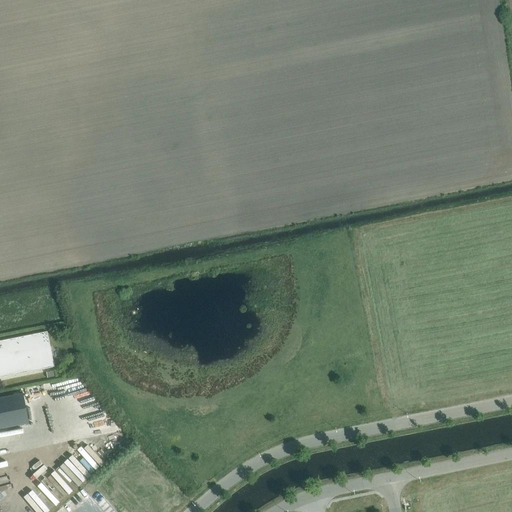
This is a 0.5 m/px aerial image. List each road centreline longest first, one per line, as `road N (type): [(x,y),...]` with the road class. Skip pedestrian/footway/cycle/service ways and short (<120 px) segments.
road 1 (unclassified): [(193,511),(272,455),(511,401)]
road 2 (unclassified): [(511,452),(390,477)]
